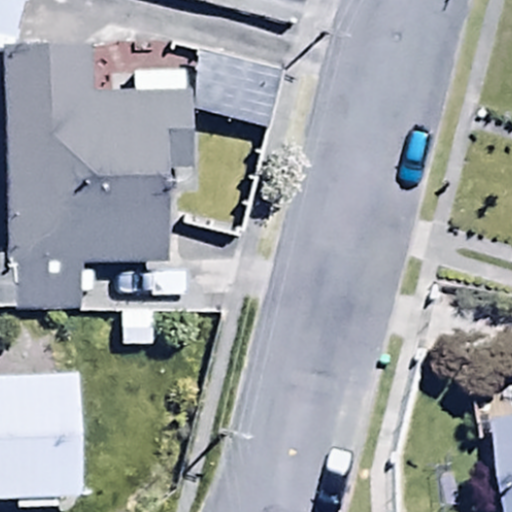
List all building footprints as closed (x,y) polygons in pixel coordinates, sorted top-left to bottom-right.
[(19,0),(0,0),(0,52),(6,54),(19,0)] [(89,55),(0,58),(0,265),(0,266),(0,322),(88,319),(86,272),(168,269),(165,201),(192,200),(189,121),(188,88),(187,81),(126,83),(127,107),(91,108),(89,55)] [(188,88),(189,121),(263,140),(277,83),(194,62),(188,88)] [(0,388),(0,509),(79,508),(76,387),(0,388)] [(511,511),(511,418),(497,421),(507,511),(511,511)]
